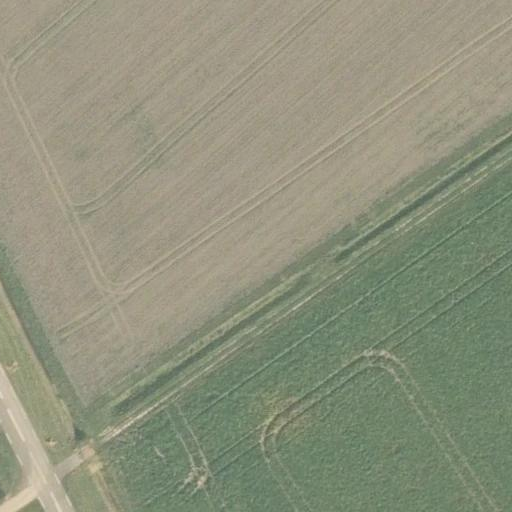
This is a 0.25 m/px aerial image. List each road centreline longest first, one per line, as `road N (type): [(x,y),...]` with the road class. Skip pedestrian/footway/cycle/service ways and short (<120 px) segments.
road 1 (track): [(44,481),(511,153)]
road 2 (primary): [(61,511),(0,388)]
